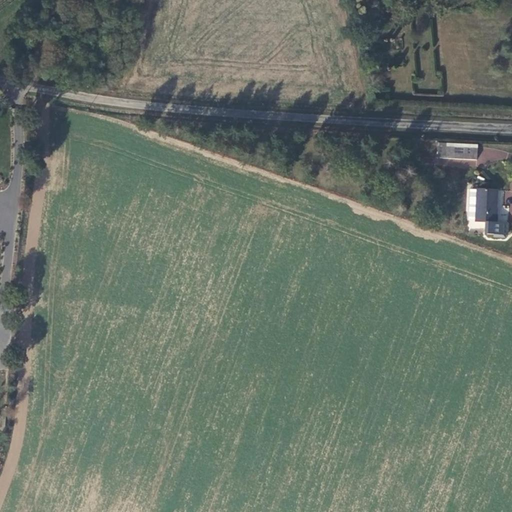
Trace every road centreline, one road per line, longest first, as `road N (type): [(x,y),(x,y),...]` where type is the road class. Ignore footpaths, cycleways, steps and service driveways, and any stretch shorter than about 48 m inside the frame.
road 1 (unclassified): [(511,130),(167,107),(0,81)]
road 2 (unknown): [(18,86),(0,299)]
